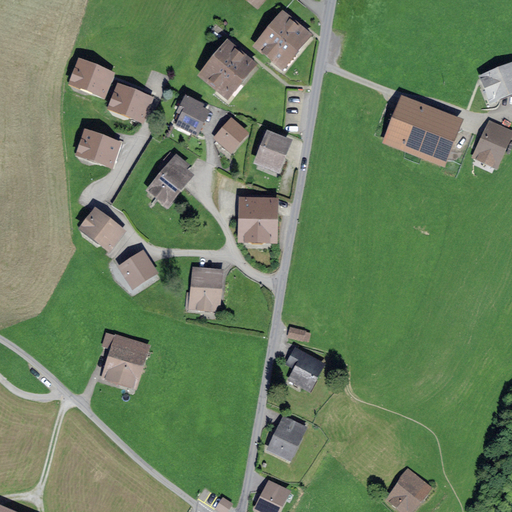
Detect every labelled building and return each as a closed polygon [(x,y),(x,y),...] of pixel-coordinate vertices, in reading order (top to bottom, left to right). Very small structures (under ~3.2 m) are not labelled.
[(287,14),(257,48),(285,73),(316,39),(287,14)] [(230,44),(200,78),(228,103),(259,69),(230,44)] [(80,62),(70,87),(105,101),(115,76),(80,62)] [(511,67),(483,79),(494,107),(511,99),(511,67)] [(120,86),(110,112),(145,126),(155,100),(120,86)] [(404,99),(386,146),(448,170),(466,123),(404,99)] [(184,114),(178,128),(202,138),(213,110),(186,100),(181,113),(184,114)] [(234,120),(215,140),(232,155),(251,135),(234,120)] [(511,147),(511,132),(490,123),(474,160),(501,172),(511,147)] [(89,132),(78,158),(113,172),(123,146),(89,132)] [(270,133),(257,167),(282,176),(295,143),(270,133)] [(178,158),(148,194),(169,211),(196,179),(188,172),(191,169),(178,158)] [(281,200),(241,201),(241,245),(281,245),(281,200)] [(97,211),(80,232),(111,256),(127,235),(97,211)] [(145,254),(120,270),(135,293),(160,277),(145,254)] [(226,274),(193,271),(189,312),(222,315),(226,274)] [(309,333),(291,329),(289,340),(306,344),(309,333)] [(151,348),(107,335),(102,353),(111,355),(104,378),(139,389),(151,348)] [(296,350),(287,367),(295,371),(289,382),(313,394),(327,367),(296,350)] [(311,430),(284,418),(269,453),(295,464),(311,430)] [(409,472),(387,501),(400,511),(419,511),(435,491),(409,472)] [(271,482),(257,511),(286,511),(295,493),(271,482)] [(224,500),(216,511),(217,511),(230,511),(234,507),(224,500)]
